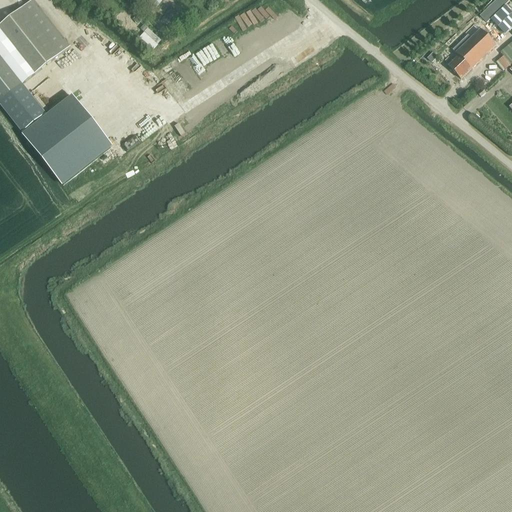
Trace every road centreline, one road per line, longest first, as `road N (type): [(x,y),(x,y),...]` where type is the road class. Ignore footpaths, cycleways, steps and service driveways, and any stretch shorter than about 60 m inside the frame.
road 1 (unknown): [(49,0),(156,103),(189,96),(328,16)]
road 2 (unclassified): [(511,166),(309,0)]
